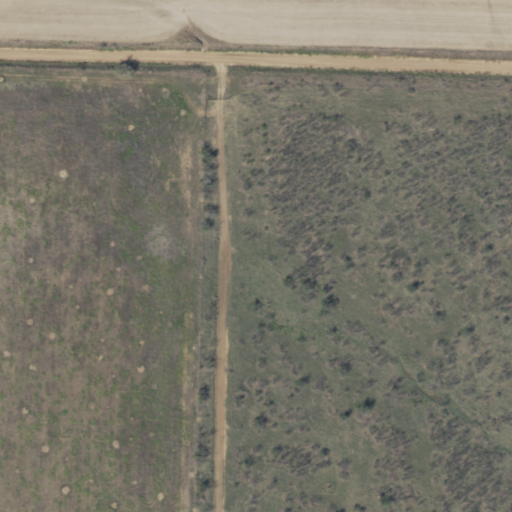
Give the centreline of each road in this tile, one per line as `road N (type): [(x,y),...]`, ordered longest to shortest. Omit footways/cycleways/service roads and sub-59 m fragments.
road 1 (residential): [(511,64),(0,47)]
road 2 (residential): [(197,511),(208,54)]
